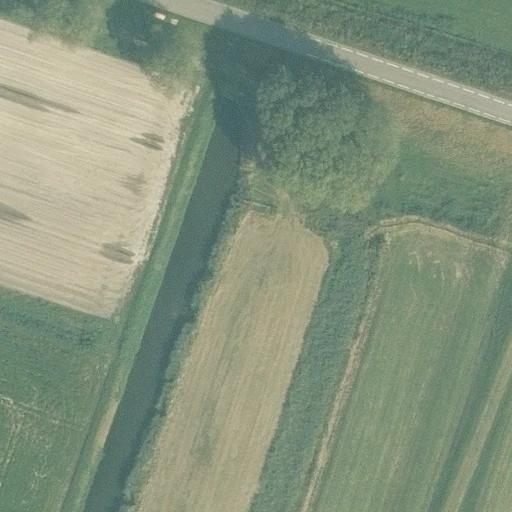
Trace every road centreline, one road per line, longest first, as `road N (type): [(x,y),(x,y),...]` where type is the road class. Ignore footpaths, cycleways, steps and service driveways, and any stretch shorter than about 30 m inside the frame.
road 1 (unclassified): [(511,111),(177,0)]
road 2 (track): [(220,71),(8,0)]
